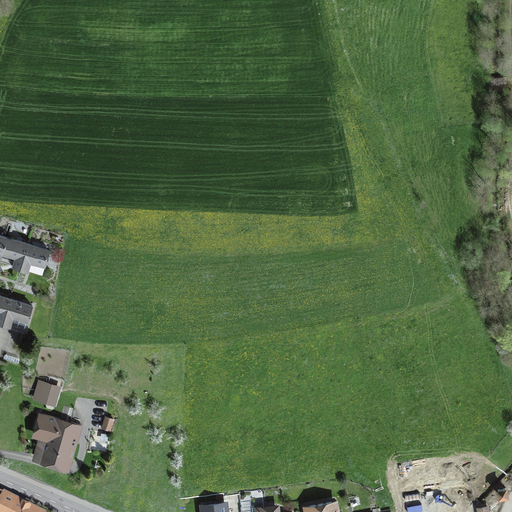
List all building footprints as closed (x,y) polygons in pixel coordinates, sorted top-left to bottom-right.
[(6,236),(0,255),(0,260),(20,267),(27,243),(10,237),(6,236)] [(42,274),(49,250),(27,243),(20,267),(42,274)] [(0,295),(0,321),(3,322),(10,298),(0,295)] [(10,298),(3,322),(10,324),(12,316),(27,320),(32,305),(10,298)] [(39,381),(34,398),(53,403),(58,386),(39,381)] [(43,429),(35,456),(65,465),(77,424),(40,413),(35,427),(43,429)] [(106,416),(102,427),(109,429),(113,419),(106,416)] [(118,439),(111,438),(109,448),(116,449),(118,439)] [(499,496),(507,494),(505,487),(497,489),(499,496)] [(32,511),(0,495),(0,511),(32,511)] [(334,511),(332,501),(309,506),(310,511),(334,511)] [(203,505),(203,511),(226,511),(225,503),(203,505)]
